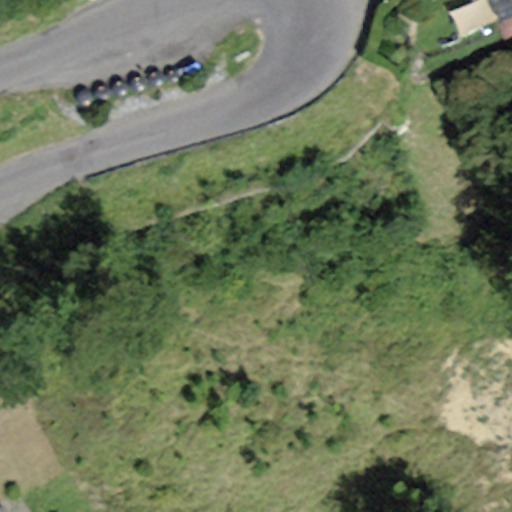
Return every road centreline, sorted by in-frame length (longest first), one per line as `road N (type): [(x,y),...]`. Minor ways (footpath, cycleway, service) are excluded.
road 1 (residential): [(0,191),(236,108),(290,76),(307,34),(304,0)]
road 2 (residential): [(175,0),(0,70)]
